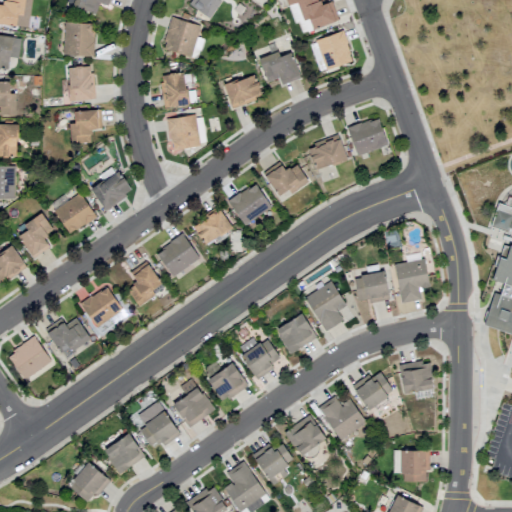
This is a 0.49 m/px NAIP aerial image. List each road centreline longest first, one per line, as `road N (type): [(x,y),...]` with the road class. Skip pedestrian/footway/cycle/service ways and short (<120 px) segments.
road 1 (residential): [(456,511),(462,278),(450,224),(366,0)]
road 2 (residential): [(434,182),(310,240),(0,458)]
road 3 (residential): [(0,318),(284,126),(394,78)]
road 4 (residential): [(130,511),(347,354),(464,324)]
road 5 (residential): [(147,0),(134,97),(145,154),(170,204)]
